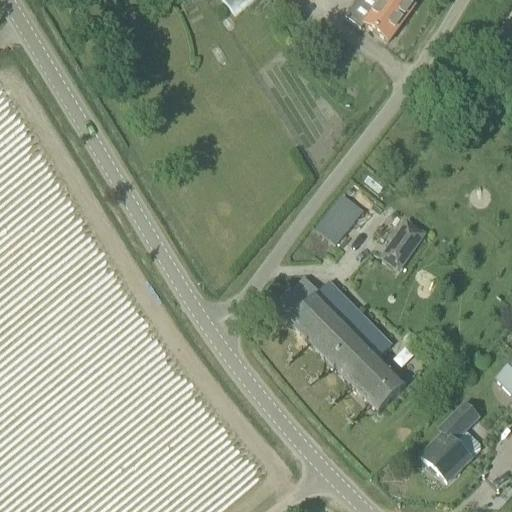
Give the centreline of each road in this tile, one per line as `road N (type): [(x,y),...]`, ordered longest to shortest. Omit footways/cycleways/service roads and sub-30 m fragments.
road 1 (residential): [(215,338),(410,86),(464,0)]
road 2 (unclassified): [(215,338),(7,0)]
road 3 (unclassified): [(368,511),(215,338)]
